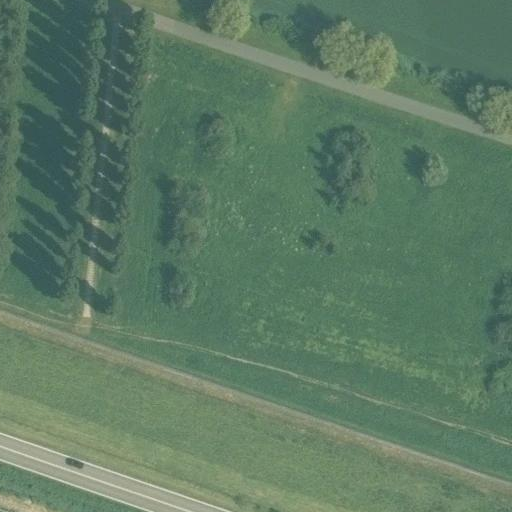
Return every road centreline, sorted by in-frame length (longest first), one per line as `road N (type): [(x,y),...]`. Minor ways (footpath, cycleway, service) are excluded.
road 1 (track): [(0,293),(511,441)]
road 2 (primary): [(0,448),(183,511)]
